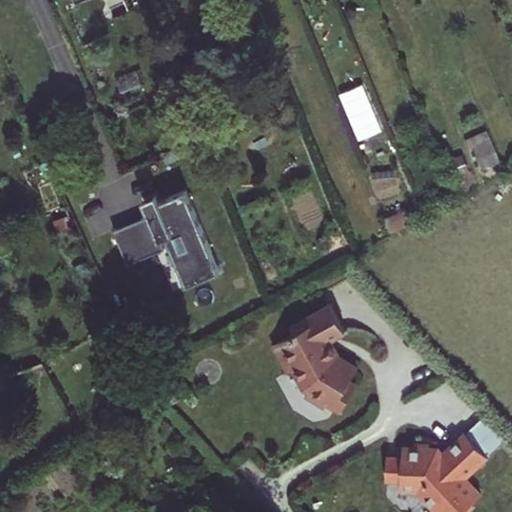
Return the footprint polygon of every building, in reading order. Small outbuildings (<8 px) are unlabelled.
[(138,71),(117,80),(122,93),(143,84),(138,71)] [(492,160),(499,157),(491,139),(475,147),(484,169),(494,165),(492,160)] [(175,236),(195,284),(221,273),(188,192),(155,205),(160,216),(153,218),(152,217),(116,232),(130,265),(166,250),(163,242),(175,236)] [(385,219),(390,231),(411,222),(406,211),(385,219)] [(327,340),(345,330),(330,304),(291,325),(294,331),(273,343),(289,370),(294,368),(304,387),(310,389),(313,395),(323,399),(329,396),(345,402),(355,373),(348,370),(352,359),(340,355),(336,357),(327,340)] [(125,359),(133,372),(164,353),(155,340),(125,359)] [(488,456),(466,431),(443,452),(438,447),(430,447),(430,443),(415,445),(417,460),(380,465),(382,488),(398,486),(399,496),(423,494),(423,500),(434,511),(468,511),(472,509),(472,502),(482,493),(466,476),(488,456)]
